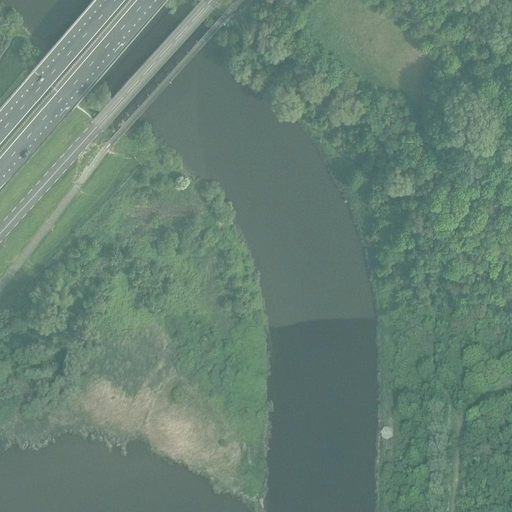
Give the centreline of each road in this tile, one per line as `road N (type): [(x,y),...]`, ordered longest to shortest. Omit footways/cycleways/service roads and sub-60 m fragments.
road 1 (track): [(511,379),(456,419),(429,366),(423,247),(379,135),(331,109),(234,16)]
road 2 (tertiary): [(0,233),(212,0)]
road 3 (trunk): [(0,169),(146,0)]
road 4 (trunk): [(115,0),(0,133)]
